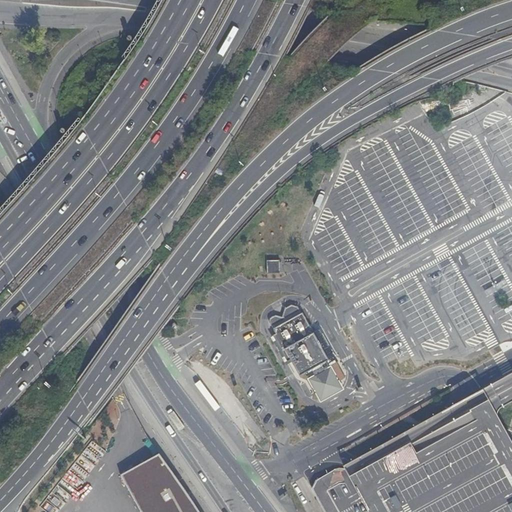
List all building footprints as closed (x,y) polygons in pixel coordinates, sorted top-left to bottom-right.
[(282,261),(270,260),(269,274),(281,275),(282,261)] [(312,329),(299,305),(298,303),(297,303),(290,301),(285,304),(281,312),(276,311),(269,314),(269,317),(273,325),(275,330),(273,332),(286,357),(289,355),(291,359),(298,371),(304,368),(306,373),(309,371),(323,364),(326,362),(322,354),(324,354),(327,347),(325,344),(326,343),(317,327),(312,329)] [(304,303),(299,305),(312,329),(317,327),(304,303)] [(178,321),(173,317),(168,324),(172,328),(178,321)] [(275,330),(273,325),(266,329),(268,332),(266,333),(283,363),(291,359),(289,355),(286,357),(273,332),(275,330)] [(319,326),(317,327),(326,343),(328,342),(319,326)] [(511,511),(511,449),(479,390),(350,460),(341,465),(366,511),(511,511)] [(125,475),(145,511),(205,511),(163,455),(125,475)]
